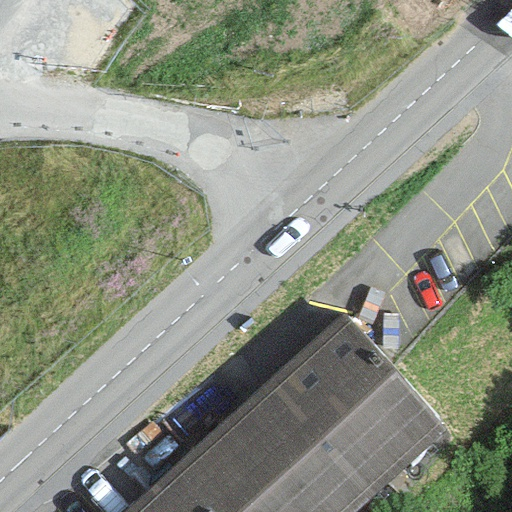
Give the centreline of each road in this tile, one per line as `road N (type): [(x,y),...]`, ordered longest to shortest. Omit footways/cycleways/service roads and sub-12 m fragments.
road 1 (unclassified): [(511,10),(0,481)]
road 2 (track): [(306,207),(197,135),(0,125)]
